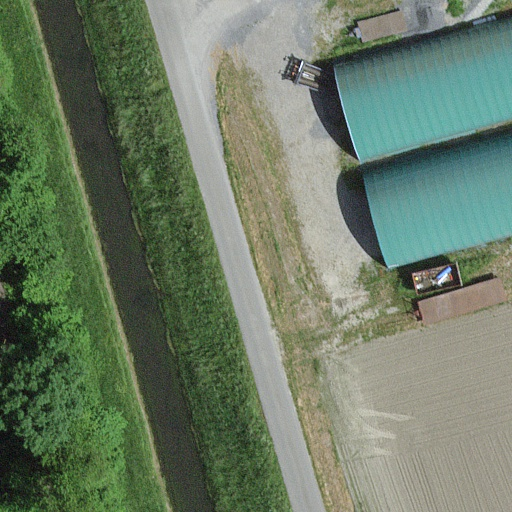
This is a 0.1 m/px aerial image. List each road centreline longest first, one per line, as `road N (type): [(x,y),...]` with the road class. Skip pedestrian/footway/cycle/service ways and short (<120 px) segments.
road 1 (unclassified): [(162,0),(311,511)]
road 2 (track): [(52,511),(0,296)]
